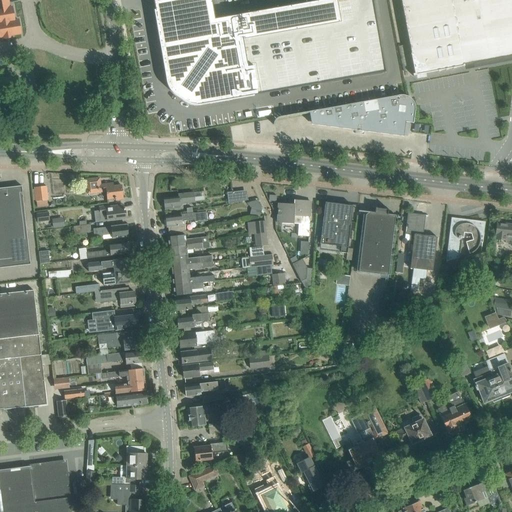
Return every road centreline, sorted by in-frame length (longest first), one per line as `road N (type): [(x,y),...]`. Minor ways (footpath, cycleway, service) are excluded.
road 1 (secondary): [(211,155),(511,190)]
road 2 (tertiary): [(142,160),(168,419)]
road 3 (residential): [(347,511),(511,437)]
road 4 (unclassified): [(0,439),(168,419)]
